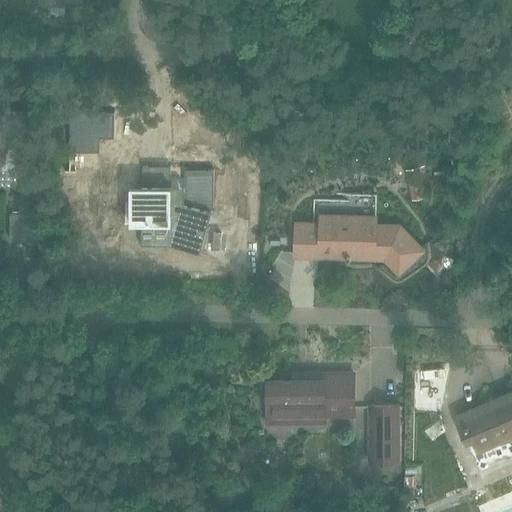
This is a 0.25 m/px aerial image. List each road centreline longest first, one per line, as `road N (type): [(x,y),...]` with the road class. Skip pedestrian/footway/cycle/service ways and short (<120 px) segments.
road 1 (residential): [(89,318),(434,325),(470,316)]
road 2 (residential): [(140,511),(89,318)]
road 3 (residential): [(121,57),(215,60),(230,54),(235,33)]
road 4 (residential): [(121,57),(0,52)]
